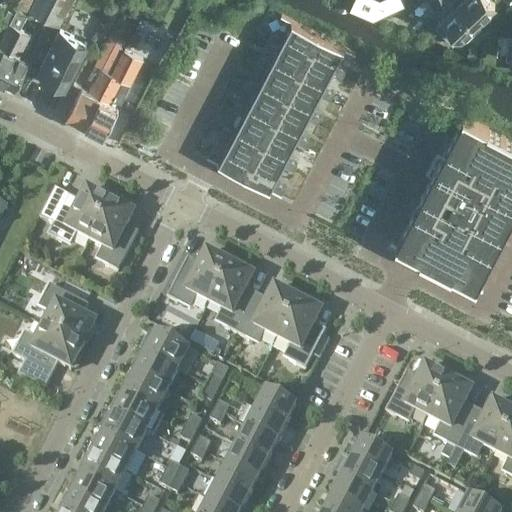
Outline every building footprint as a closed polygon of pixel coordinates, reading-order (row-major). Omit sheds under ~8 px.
[(29,10),(30,10),(58,25),(70,0),(9,0),(29,9),(29,10)] [(462,0),(435,26),(453,44),(463,35),(467,39),(480,26),(476,22),(495,4),(490,0),(462,0)] [(0,66),(20,28),(28,13),(18,8),(0,41),(0,66)] [(272,31),(269,38),(279,43),(305,57),(318,33),(292,19),(282,36),(272,31)] [(21,55),(32,34),(20,28),(0,66),(0,80),(14,88),(29,59),(21,55)] [(64,85),(86,42),(59,29),(37,71),(64,85)] [(318,33),(305,57),(332,71),(342,76),(346,69),(336,64),(344,48),(345,46),(318,33)] [(66,116),(84,126),(111,74),(109,73),(123,47),(107,39),(87,77),(94,81),(88,92),(80,88),(66,116)] [(260,54),(256,61),(267,66),(293,80),(305,57),(279,43),(270,59),(260,54)] [(111,74),(84,126),(103,135),(118,107),(130,84),(143,59),(124,50),(112,74),(111,74)] [(332,71),(305,57),(293,80),(320,94),(330,100),(334,93),(324,87),(332,71)] [(248,78),(244,85),(254,90),(281,104),(293,80),(267,66),(258,83),(248,78)] [(320,94),(293,80),(281,104),(308,118),(318,123),(322,116),(311,111),(320,94)] [(236,101),(232,108),(242,113),(269,127),(281,104),(254,90),(246,106),(236,101)] [(308,118),(281,104),(269,127),(296,141),(306,146),(309,139),(299,134),(308,118)] [(223,125),(220,132),(230,137),(256,151),(269,127),(242,113),(233,130),(223,125)] [(511,217),(511,138),(465,114),(396,244),(476,286),(511,217)] [(269,127),(256,151),(283,165),(293,170),(297,163),(287,158),(296,141),(269,127)] [(211,148),(207,156),(244,175),(256,151),(230,137),(221,153),(211,148)] [(283,165),(256,151),(244,175),(281,194),(285,186),(274,181),(283,165)] [(75,238),(87,245),(109,203),(85,191),(79,203),(54,190),(39,220),(53,227),(47,237),(69,249),(75,238)] [(117,273),(132,244),(137,234),(126,228),(132,215),(109,203),(87,245),(101,252),(95,262),(117,273)] [(197,302),(207,307),(229,265),(206,253),(199,265),(187,259),(167,298),(184,307),(196,303),(197,302)] [(236,334),(257,295),(246,290),(252,277),(229,265),(207,307),(217,313),(216,314),(220,326),(236,334)] [(44,315),(47,316),(42,326),(82,348),(94,324),(82,318),(88,306),(49,286),(40,303),(44,315)] [(264,339),(265,337),(275,342),(297,301),(274,289),(268,301),(257,295),(236,334),(252,343),(264,339)] [(275,342),(286,348),(285,350),(288,362),(305,371),(326,331),(314,325),(320,313),(297,301),(275,342)] [(44,390),(51,376),(57,364),(70,371),(82,348),(42,326),(36,337),(33,335),(21,339),(12,356),(25,362),(17,376),(44,390)] [(188,377),(199,356),(155,333),(153,338),(149,336),(142,351),(145,353),(144,355),(178,372),(188,377)] [(219,346),(194,333),(189,343),(213,356),(219,346)] [(130,373),(167,393),(178,372),(144,355),(139,365),(135,363),(130,373)] [(415,412),(427,419),(448,380),(425,367),(418,380),(406,374),(386,413),(403,422),(411,419),(415,412)] [(128,385),(123,395),(157,413),(167,393),(130,373),(125,383),(128,385)] [(240,388),(244,380),(233,374),(229,383),(240,388)] [(206,387),(217,393),(222,382),(212,376),(206,387)] [(428,417),(427,419),(440,425),(436,432),(439,441),(447,445),(441,457),(448,461),(454,449),(455,449),(475,410),(465,404),(471,392),(448,380),(428,417)] [(200,398),(211,404),(217,393),(206,387),(200,398)] [(265,391),(255,410),(286,426),(296,407),(265,391)] [(114,404),(109,414),(146,433),(153,437),(164,417),(157,413),(123,395),(118,405),(114,404)] [(483,448),(496,454),(511,422),(511,413),(493,403),(486,416),(475,410),(455,449),(471,457),(479,455),(483,448)] [(218,404),(213,412),(224,418),(229,409),(218,404)] [(246,428),(276,444),(286,426),(255,410),(246,428)] [(224,418),(213,412),(209,421),(220,426),(224,418)] [(135,454),(146,433),(109,414),(103,424),(107,426),(102,436),(135,454)] [(191,418),(185,428),(195,433),(201,423),(191,418)] [(511,422),(496,454),(508,461),(505,468),(507,476),(511,478),(511,422)] [(179,440),(190,445),(195,433),(185,428),(179,440)] [(276,444),(246,428),(236,446),(267,462),(276,444)] [(87,454),(125,474),(135,454),(102,436),(96,446),(93,444),(87,454)] [(194,448),(206,454),(210,445),(199,440),(194,448)] [(352,460),(382,476),(392,457),(362,441),(352,460)] [(257,480),(267,462),(236,446),(227,464),(257,480)] [(206,454),(194,448),(190,457),(201,463),(206,454)] [(164,474),(173,479),(179,469),(178,468),(185,454),(177,450),(164,474)] [(80,476),(114,494),(125,474),(87,454),(82,464),(86,466),(80,476)] [(382,476),(352,460),(342,478),(373,494),(382,476)] [(227,464),(217,483),(248,498),(257,480),(227,464)] [(409,477),(419,483),(424,474),(413,468),(409,477)] [(179,469),(173,479),(183,485),(189,474),(179,469)] [(158,486),(167,491),(173,479),(164,474),(158,486)] [(66,494),(99,511),(104,511),(114,494),(80,476),(75,486),(71,484),(66,494)] [(362,511),(363,511),(373,494),(342,478),(333,496),(362,511)] [(167,491),(171,493),(177,496),(183,485),(173,479),(167,491)] [(208,501),(229,511),(240,511),(248,498),(217,483),(208,501)] [(418,498),(429,504),(435,493),(424,487),(418,498)] [(61,511),(99,511),(66,494),(61,504),(65,506),(61,511)] [(362,511),(333,496),(324,511),(362,511)] [(496,511),(468,497),(460,511),(496,511)] [(143,509),(148,511),(154,511),(159,504),(148,498),(143,509)] [(394,506),(404,511),(409,503),(398,498),(394,506)] [(418,498),(412,509),(417,511),(424,511),(429,504),(418,498)] [(229,511),(208,501),(201,511),(229,511)]
